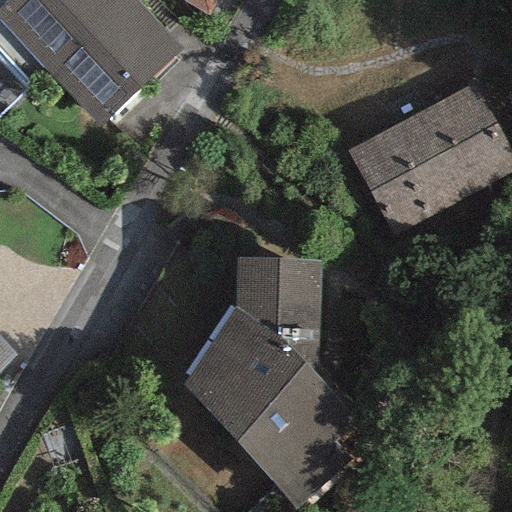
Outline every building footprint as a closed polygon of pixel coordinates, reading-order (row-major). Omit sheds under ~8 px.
[(100,128),(180,47),(135,0),(0,0),(0,52),(58,115),(72,100),(100,128)] [(216,0),(183,0),(208,14),(216,0)] [(393,239),(511,172),(511,157),(470,82),(344,152),(393,239)] [(318,262),(234,257),(233,310),(182,382),(296,511),(372,441),(315,375),(318,262)] [(0,370),(16,356),(0,339),(0,370)]
